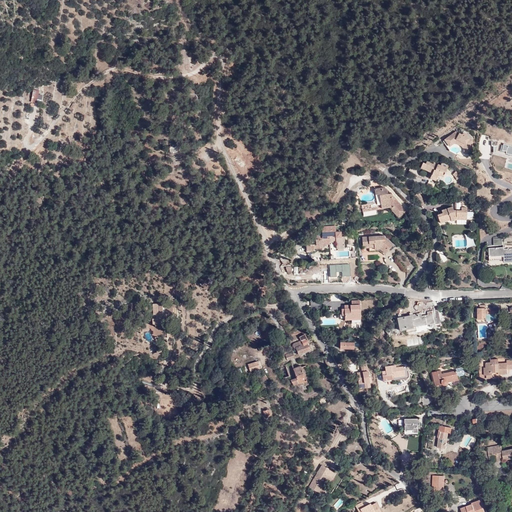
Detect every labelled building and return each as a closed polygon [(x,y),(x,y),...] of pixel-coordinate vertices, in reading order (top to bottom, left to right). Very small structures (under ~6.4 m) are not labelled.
[(469,141),(469,139),(467,137),(466,134),(464,133),(461,135),(456,132),(445,140),(447,142),(451,139),(453,142),(457,139),(466,144),(466,149),(472,149),(472,142),(471,142),(469,141)] [(466,144),(457,139),(453,142),(451,139),(447,142),(450,146),(454,143),(458,144),(461,146),(464,149),(464,154),(472,154),(472,149),(466,149),(466,144)] [(504,140),(492,141),(492,146),(493,146),(493,152),(511,156),(511,145),(504,143),(504,140)] [(443,171),(446,165),(442,163),(441,165),(434,162),(433,164),(430,163),(429,165),(426,164),(423,162),(421,167),(432,173),(430,178),(436,181),(439,175),(443,177),(445,172),(443,171)] [(384,187),(374,189),(375,195),(379,194),(381,208),(389,207),(398,217),(405,211),(390,194),(388,194),(387,191),(384,187)] [(426,202),(421,195),(416,199),(422,206),(426,202)] [(457,216),(467,217),(467,208),(463,208),(463,201),(456,201),(456,211),(454,211),(453,207),(439,211),(440,214),(438,215),(439,221),(445,220),(445,221),(451,219),(451,221),(457,219),(457,216)] [(323,243),(329,242),(336,242),(336,248),(344,248),(344,242),(345,242),(344,236),(341,237),(340,232),(335,232),(335,226),(321,227),(321,235),(315,235),(316,244),(312,244),(312,242),(306,242),(306,246),(306,252),(324,251),(323,245),(323,243)] [(384,255),(385,253),(384,252),(387,249),(388,250),(392,245),(384,239),(384,235),(361,237),(362,248),(369,247),(369,251),(379,250),(384,255)] [(504,260),(511,259),(511,245),(510,246),(510,245),(504,246),(504,247),(489,248),(490,259),(504,258),(504,260)] [(344,318),(351,318),(360,318),(359,301),(351,301),(351,305),(350,305),(350,309),(341,309),(342,312),(342,315),(344,315),(344,318)] [(166,311),(164,302),(151,304),(152,314),(155,314),(156,318),(152,318),(153,323),(166,321),(165,312),(166,311)] [(487,320),(499,317),(498,316),(501,316),(501,314),(499,314),(498,307),(497,307),(497,308),(484,308),(483,307),(480,307),(480,308),(478,308),(478,320),(487,319),(487,320)] [(410,317),(409,316),(398,319),(400,329),(405,328),(406,333),(416,331),(415,325),(418,324),(419,325),(422,325),(422,324),(426,323),(426,324),(430,323),(430,327),(434,326),(434,323),(439,322),(437,310),(432,311),(432,312),(427,313),(428,316),(421,318),(420,314),(417,314),(417,315),(413,316),(413,317),(410,317)] [(351,320),(351,318),(344,318),(344,315),(342,315),(342,312),(340,312),(340,317),(340,318),(341,319),(342,319),(351,320)] [(282,319),(279,322),(283,326),(293,317),(290,314),(283,321),(282,319)] [(307,340),(306,337),(304,334),(299,337),(300,340),(293,343),(292,345),(294,348),(295,348),(298,354),(310,349),(307,344),(308,343),(307,341),(307,340)] [(277,358),(278,359),(279,360),(280,361),(281,361),(282,360),(289,341),(284,340),(277,358)] [(292,352),(284,355),(286,360),(294,357),(292,352)] [(494,374),(507,373),(507,369),(507,363),(498,364),(498,359),(491,359),(490,360),(490,362),(485,362),(486,367),(484,368),(484,370),(484,375),(494,374)] [(257,362),(248,366),(251,373),(261,369),(257,362)] [(386,371),(381,372),(383,380),(391,379),(391,381),(408,378),(409,376),(408,366),(395,368),(394,365),(385,367),(386,371)] [(300,366),(293,369),(297,378),(291,380),(294,386),(306,381),(300,366)] [(431,372),(431,373),(432,373),(435,384),(434,385),(434,386),(440,385),(439,383),(441,383),(442,384),(443,385),(444,385),(445,385),(446,384),(447,383),(450,384),(451,386),(458,381),(457,377),(462,375),(464,373),(463,369),(461,368),(455,369),(456,370),(441,373),(440,370),(431,372)] [(485,378),(495,378),(494,374),(484,375),(484,370),(479,370),(479,374),(479,375),(480,376),(480,377),(481,377),(482,378),(483,378),(484,378),(485,378)] [(368,371),(356,372),(358,384),(370,383),(368,371)] [(418,419),(404,419),(404,432),(416,432),(416,427),(418,427),(418,419)] [(441,431),(439,438),(438,447),(445,448),(447,432),(451,433),(451,427),(440,425),(439,431),(441,431)] [(398,435),(392,432),(387,435),(390,440),(398,435)] [(511,448),(505,450),(502,451),(502,449),(501,445),(487,447),(488,450),(490,462),(511,457),(511,448)] [(485,465),(490,462),(488,450),(482,451),(485,465)] [(321,464),(309,486),(318,491),(324,481),(327,482),(329,479),(332,478),(336,472),(321,464)] [(443,475),(433,475),(432,494),(442,494),(443,475)] [(473,504),(471,505),(471,507),(468,508),(467,506),(462,508),(462,511),(486,511),(482,499),(473,503),(473,504)] [(362,502),(355,506),(357,511),(381,511),(375,501),(364,506),(362,502)]
